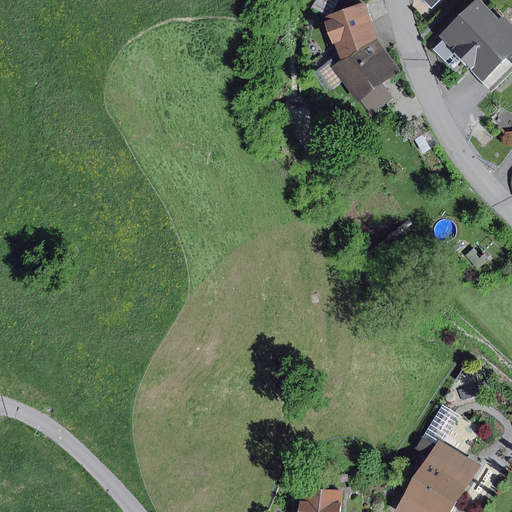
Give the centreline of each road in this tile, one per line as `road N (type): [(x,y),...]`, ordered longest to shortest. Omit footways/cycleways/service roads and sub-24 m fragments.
road 1 (residential): [(511,212),(438,118),(398,0)]
road 2 (residential): [(136,511),(46,426),(0,405)]
